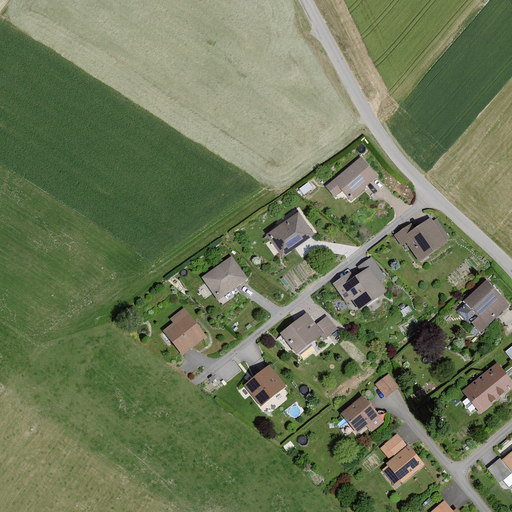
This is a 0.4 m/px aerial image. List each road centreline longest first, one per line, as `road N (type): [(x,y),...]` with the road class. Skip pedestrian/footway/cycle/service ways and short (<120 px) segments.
road 1 (residential): [(430,194),(214,365)]
road 2 (unclassified): [(430,194),(372,125),(305,0)]
